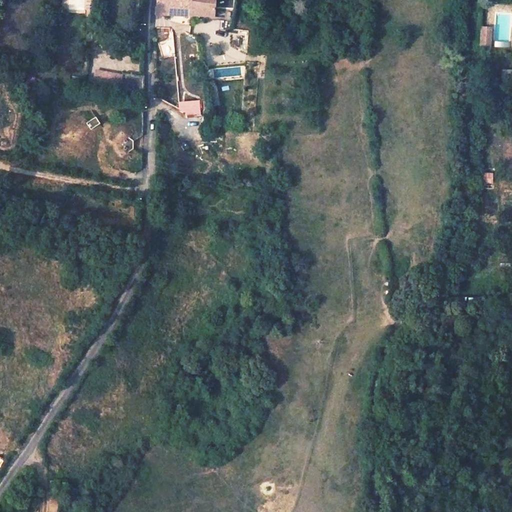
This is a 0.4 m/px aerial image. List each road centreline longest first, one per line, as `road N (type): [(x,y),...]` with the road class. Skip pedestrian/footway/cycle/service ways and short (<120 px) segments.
road 1 (residential): [(153,0),(148,240),(104,337),(0,491)]
road 2 (track): [(467,0),(465,189),(379,368),(373,511)]
road 3 (track): [(149,191),(0,164)]
